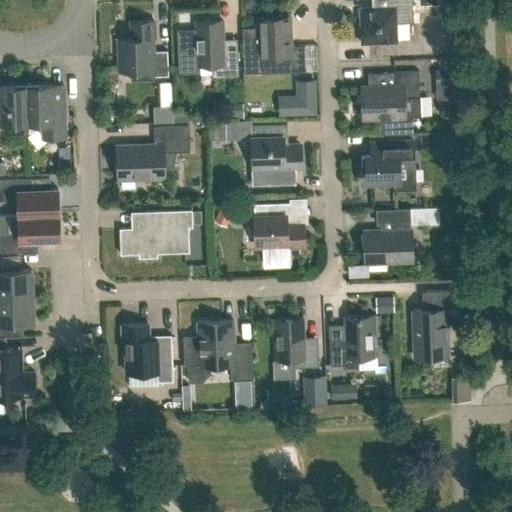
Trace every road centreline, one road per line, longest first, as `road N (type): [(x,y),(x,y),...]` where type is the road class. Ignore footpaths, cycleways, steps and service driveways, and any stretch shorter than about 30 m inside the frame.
road 1 (residential): [(91,292),(335,284),(325,0)]
road 2 (residential): [(91,292),(82,44)]
road 3 (residential): [(461,511),(460,417),(511,416)]
